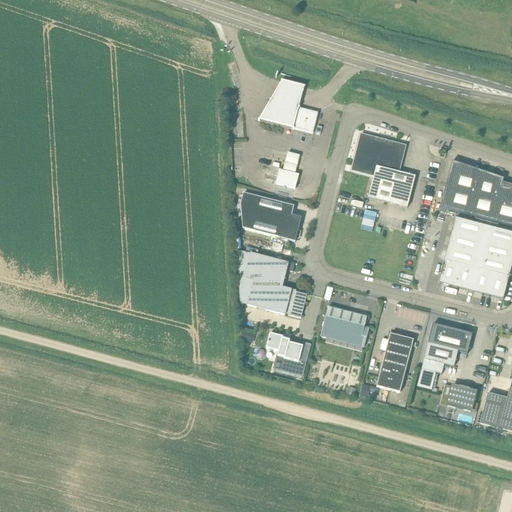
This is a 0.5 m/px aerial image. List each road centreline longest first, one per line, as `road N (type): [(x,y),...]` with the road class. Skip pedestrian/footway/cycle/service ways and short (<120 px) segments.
road 1 (unclassified): [(0,332),(511,469)]
road 2 (unclassified): [(511,321),(341,280),(317,265),(350,124),(370,117)]
road 3 (primary): [(160,0),(420,83),(511,99)]
road 4 (primary): [(511,96),(207,0)]
road 5 (unclassified): [(370,117),(511,162)]
